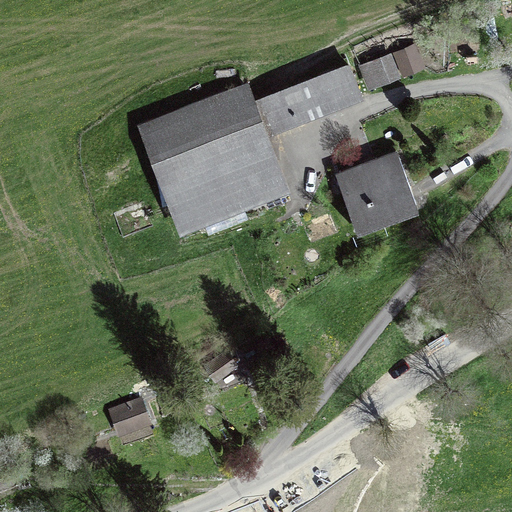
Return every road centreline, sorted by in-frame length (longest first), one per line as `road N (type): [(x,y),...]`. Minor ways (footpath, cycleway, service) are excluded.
road 1 (residential): [(264,470),(511,152)]
road 2 (residential): [(264,470),(511,317)]
